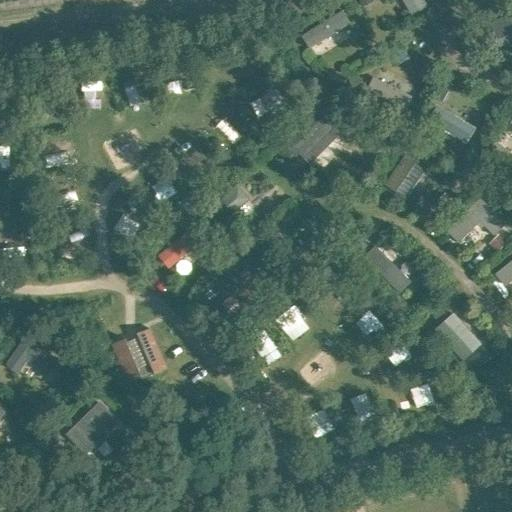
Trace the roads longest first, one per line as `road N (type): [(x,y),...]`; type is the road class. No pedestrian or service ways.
road 1 (track): [(511,334),(476,290),(380,210),(293,188)]
road 2 (track): [(494,0),(441,27),(437,45),(447,58),(511,88)]
